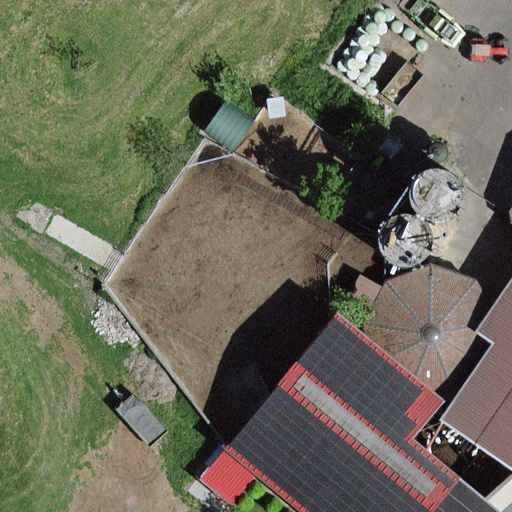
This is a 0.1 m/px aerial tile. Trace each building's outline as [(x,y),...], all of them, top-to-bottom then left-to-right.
[(99,0),(121,16),(132,0),(99,0)] [(259,117),(228,98),(208,130),(239,149),(259,117)] [(427,218),(436,221),(445,221),(453,218),(460,212),(465,204),(466,195),(465,186),(460,178),(453,172),(444,169),(435,169),(428,172),(421,177),(417,183),(414,190),(414,198),(416,206),(420,212),(427,218)] [(337,317),(201,479),(233,506),(258,477),(300,511),(486,511),(455,487),(461,480),(413,441),(433,417),(445,417),(440,423),(511,472),(511,211),(507,219),(511,222),(511,279),(494,305),(480,283),(434,267),(387,283),(384,287),(362,275),(352,301),(367,312),(359,324),(359,335),(337,317)] [(396,265),(405,268),(414,268),(422,264),(429,259),(434,251),(435,242),(433,233),(429,225),(422,219),(413,216),(404,216),(397,219),(390,223),(386,230),(383,237),(383,245),(385,252),(389,259),(396,265)]
